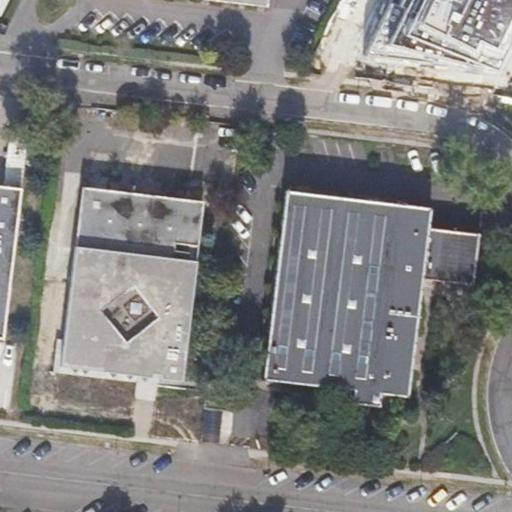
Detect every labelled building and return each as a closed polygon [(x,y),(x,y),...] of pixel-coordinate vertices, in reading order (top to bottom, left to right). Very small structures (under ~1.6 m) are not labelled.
[(189,0),(264,9),(264,0),(189,0)] [(459,0),(394,0),(385,73),(481,85),(482,72),(467,70),(476,4),(459,2),(459,0)] [(511,0),(467,0),(467,5),(511,9),(511,0)] [(338,45),(319,37),(307,61),(327,70),(338,45)] [(10,139),(7,187),(30,189),(33,141),(10,139)] [(0,321),(16,189),(0,187),(0,321)] [(68,369),(191,383),(208,208),(89,194),(68,369)] [(297,197),(275,385),(363,395),(362,408),(389,411),(390,399),(422,403),(435,285),(484,291),(490,239),(441,233),(444,214),(297,197)] [(231,386),(200,384),(199,398),(231,400),(231,386)]
